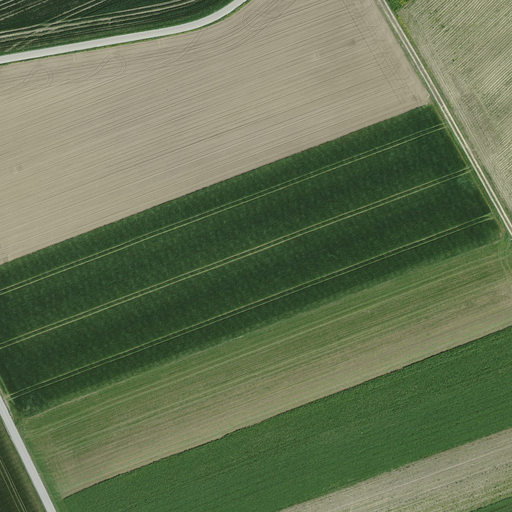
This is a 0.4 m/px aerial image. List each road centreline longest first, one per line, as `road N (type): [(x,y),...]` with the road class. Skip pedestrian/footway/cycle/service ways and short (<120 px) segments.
road 1 (track): [(382,0),(511,232)]
road 2 (residential): [(241,0),(192,25),(0,60)]
road 3 (unclassified): [(0,402),(52,511)]
